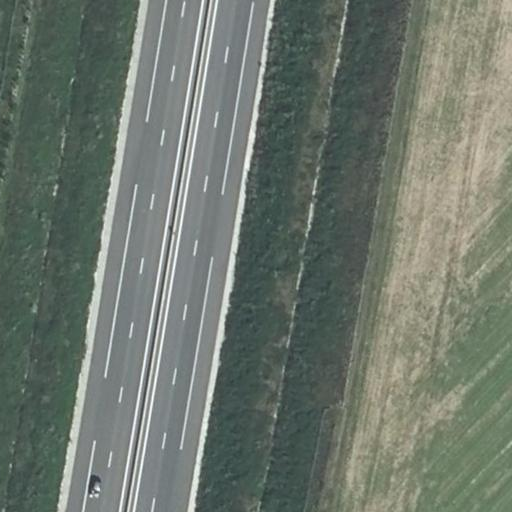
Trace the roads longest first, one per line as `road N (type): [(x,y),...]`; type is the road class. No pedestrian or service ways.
road 1 (track): [(409,0),(311,511)]
road 2 (motorway): [(144,511),(228,0)]
road 3 (motorway): [(177,0),(96,511)]
